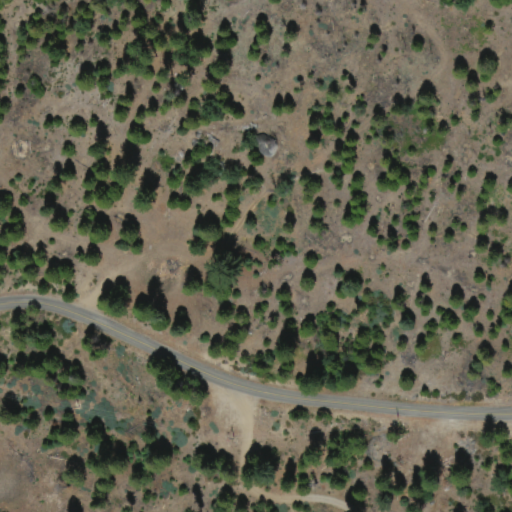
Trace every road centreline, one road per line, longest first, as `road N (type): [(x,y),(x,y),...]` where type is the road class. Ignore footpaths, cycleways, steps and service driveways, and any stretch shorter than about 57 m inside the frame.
road 1 (residential): [(511,413),(292,398),(242,386),(32,296),(0,303)]
road 2 (track): [(242,386),(252,484),(272,497),(333,501),(350,511)]
